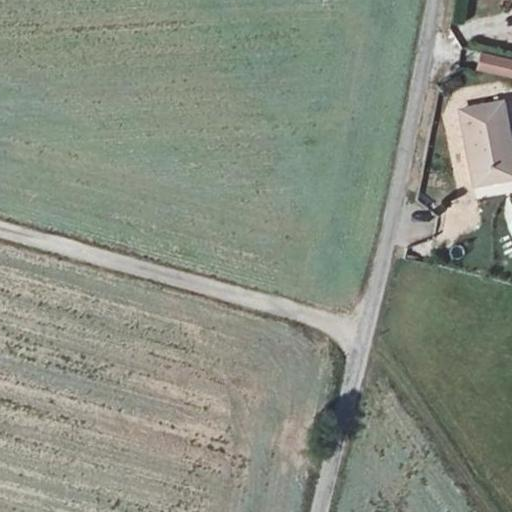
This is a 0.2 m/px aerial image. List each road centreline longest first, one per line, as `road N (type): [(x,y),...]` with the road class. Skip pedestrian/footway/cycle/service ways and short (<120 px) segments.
road 1 (unclassified): [(433,0),(389,244),(319,511)]
road 2 (track): [(0,227),(317,317),(362,339)]
road 3 (track): [(493,511),(393,366),(362,339)]
